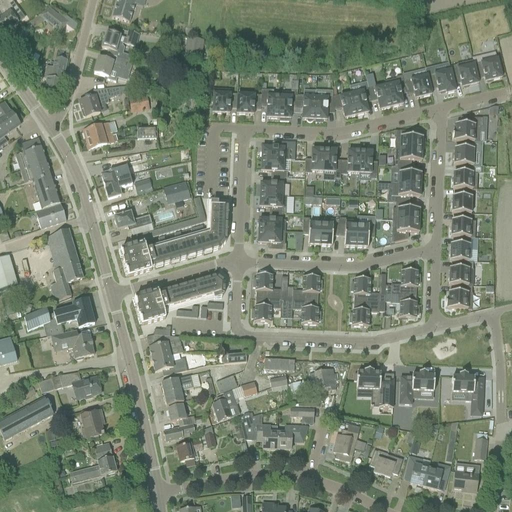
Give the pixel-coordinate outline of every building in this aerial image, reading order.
[(0,0),(0,11),(12,3),(10,0),(0,0)] [(117,0),(111,19),(121,22),(129,25),(134,6),(135,0),(117,0)] [(13,17),(20,13),(12,3),(0,11),(0,15),(2,18),(0,19),(0,32),(2,35),(18,24),(13,17)] [(59,34),(67,24),(49,10),(30,24),(34,29),(44,22),(59,34)] [(126,40),(124,45),(135,48),(136,43),(138,36),(128,33),(126,40)] [(106,34),(101,49),(108,52),(107,56),(116,59),(128,63),(133,64),(135,57),(131,56),(130,58),(123,55),(124,50),(122,46),(121,46),(121,44),(124,45),(126,40),(120,38),(106,34)] [(201,60),(204,41),(186,39),(184,58),(201,60)] [(62,83),(68,56),(56,53),(53,69),(46,68),(44,79),(46,80),(62,83)] [(495,53),(471,59),(472,62),(473,67),(476,80),(483,79),(485,84),(501,80),(495,53)] [(162,55),(162,63),(174,64),(175,56),(162,55)] [(93,75),(107,79),(106,81),(115,84),(117,79),(126,81),(129,70),(131,70),(133,64),(128,63),(116,59),(114,65),(98,60),(93,75)] [(456,67),(449,68),(450,72),(453,86),(460,84),(461,89),(478,85),(476,80),(473,67),(472,62),(456,66),(456,67)] [(161,63),(161,73),(174,73),(174,64),(162,63),(161,63)] [(450,72),(426,78),(430,91),(437,90),(438,95),(445,93),(446,95),(455,93),(453,86),(450,72)] [(395,80),(384,83),(386,88),(391,109),(402,106),(400,96),(406,94),(403,83),(402,77),(395,79),(395,80)] [(426,78),(403,83),(406,97),(413,95),(415,100),(431,96),(430,91),(426,78)] [(59,97),(62,83),(46,80),(43,94),(59,97)] [(279,98),(278,120),(279,120),(279,123),(288,123),(288,121),(290,121),(290,115),(290,110),(296,110),(297,98),(297,93),(297,83),(292,83),(291,83),(290,92),(290,94),(279,93),(279,98)] [(374,89),(368,90),(371,103),(377,101),(379,112),(391,109),(386,88),(374,90),(374,89)] [(94,99),(78,104),(81,112),(83,111),(85,120),(95,117),(99,115),(97,107),(104,105),(108,104),(107,100),(120,96),(118,90),(92,93),(94,99)] [(362,93),(351,96),(356,117),(367,115),(365,104),(371,103),(368,90),(361,92),(362,93)] [(128,100),(142,98),(141,91),(127,93),(128,100)] [(213,91),(212,115),(229,115),(229,110),(236,110),(237,97),(229,96),(230,91),(213,91)] [(236,110),(236,116),(253,116),(253,111),(260,111),(260,109),(261,91),(261,98),(237,97),(236,110)] [(261,91),(260,109),(266,109),(266,120),(278,120),(279,98),(273,98),(273,92),(265,92),(261,91)] [(339,97),(333,99),(334,112),(342,110),(344,120),(356,117),(351,96),(339,99),(339,97)] [(131,114),(149,111),(147,98),(129,101),(131,114)] [(297,98),(296,110),(302,110),(302,121),(306,121),(307,123),(308,124),(310,124),(311,123),(312,122),(314,122),(315,100),(315,99),(303,99),(303,98),(297,98)] [(315,100),(314,122),(315,122),(315,124),(322,125),(322,122),(326,122),(326,111),(333,112),(334,112),(333,99),(332,99),(326,99),(326,100),(315,100)] [(0,140),(20,127),(10,113),(4,105),(0,107),(0,140)] [(488,110),(488,116),(497,116),(497,108),(488,110)] [(452,134),(452,142),(454,142),(454,143),(459,143),(473,144),(478,144),(479,128),(482,128),(482,120),(460,119),(460,127),(455,126),(454,134),(452,134)] [(111,135),(117,133),(114,123),(108,125),(83,133),(86,142),(110,135),(111,135)] [(157,140),(157,129),(157,128),(137,129),(137,141),(157,140)] [(393,133),(393,139),(395,139),(394,150),(421,151),(424,151),(424,141),(422,141),(422,139),(411,139),(411,133),(399,133),(393,133)] [(88,152),(113,144),(111,135),(110,135),(86,142),(88,152)] [(41,148),(40,148),(38,141),(22,145),(25,153),(23,154),(24,154),(15,157),(24,185),(33,182),(50,177),(41,148)] [(214,143),(214,156),(217,156),(216,180),(228,181),(230,144),(214,143)] [(454,150),(453,167),(458,167),(472,168),(473,144),(459,143),(459,150),(454,150)] [(261,149),(261,161),(283,162),(287,162),(288,150),(285,150),(285,144),(272,144),(272,150),(261,149)] [(341,163),(340,176),(346,176),(346,175),(358,175),(359,153),(358,153),(358,150),(351,150),(351,153),(347,153),(347,163),(341,163)] [(394,150),(394,162),(397,162),(397,168),(410,169),(410,163),(421,163),(421,151),(394,150)] [(305,162),(304,174),(310,175),(311,173),(322,174),(323,152),(311,151),(311,162),(305,162)] [(323,152),(322,174),(334,174),(333,180),(340,181),(340,176),(341,163),(335,163),(335,152),(323,152)] [(359,153),(358,175),(370,176),(370,177),(376,177),(377,165),(371,164),(371,154),(359,153)] [(126,165),(141,161),(139,155),(124,159),(126,165)] [(261,161),(260,173),(271,174),(271,180),(283,180),(287,180),(287,174),(282,174),(283,162),(261,161)] [(111,172),(101,175),(103,183),(104,187),(108,185),(120,181),(120,179),(119,177),(121,176),(122,178),(128,176),(125,165),(122,166),(111,169),(111,172)] [(453,174),(452,191),(457,191),(471,192),(476,192),(477,175),(472,175),(472,168),(458,167),(458,174),(453,174)] [(393,186),(420,187),(420,175),(410,175),(410,169),(397,168),(397,175),(398,175),(398,186),(393,186)] [(128,176),(122,178),(121,176),(119,177),(120,179),(120,181),(108,185),(104,187),(108,201),(119,197),(117,190),(131,186),(128,176)] [(43,211),(60,205),(50,177),(33,182),(43,211)] [(260,185),(259,197),(281,198),(282,186),(283,186),(283,180),(271,180),(270,186),(260,185)] [(136,194),(150,189),(147,181),(133,186),(136,194)] [(167,206),(190,200),(186,184),(163,190),(167,206)] [(393,186),(392,204),(396,204),(408,205),(409,199),(419,199),(420,187),(393,186)] [(452,198),(451,215),(456,215),(470,216),(471,192),(457,191),(457,198),(452,198)] [(259,197),(259,209),(269,209),(269,216),(282,216),(282,210),(286,210),(286,198),(281,198),(259,197)] [(198,220),(141,236),(143,242),(149,240),(206,224),(202,213),(199,199),(193,201),(198,220)] [(392,210),(392,222),(418,223),(419,211),(408,211),(408,205),(396,204),(395,210),(392,210)] [(40,231),(65,223),(60,207),(35,215),(40,231)] [(143,246),(120,253),(120,254),(121,254),(121,253),(123,252),(123,253),(125,259),(122,260),(122,261),(125,271),(125,272),(128,271),(129,275),(130,277),(129,278),(128,278),(128,277),(127,278),(127,279),(148,273),(151,272),(150,270),(155,269),(154,266),(159,265),(161,264),(161,267),(171,264),(171,261),(175,260),(177,260),(178,263),(188,260),(187,257),(191,256),(193,255),(194,258),(204,255),(203,252),(207,251),(209,250),(210,253),(213,253),(219,251),(225,243),(226,233),(223,233),(223,227),(226,227),(226,216),(224,216),(224,210),(224,209),(226,209),(226,210),(227,210),(227,209),(210,208),(209,233),(209,236),(203,237),(172,246),(146,254),(144,250),(143,246)] [(149,218),(132,222),(129,215),(113,219),(114,221),(113,222),(114,226),(116,227),(117,232),(127,229),(128,233),(132,232),(151,226),(149,218)] [(451,222),(450,239),(455,239),(469,240),(474,240),(475,223),(470,223),(470,216),(456,215),(456,222),(451,222)] [(258,221),(258,233),(285,234),(285,222),(282,222),(282,216),(269,216),(269,222),(258,221)] [(302,220),(302,236),(308,236),(307,247),(319,248),(320,226),(309,225),(309,220),(302,220)] [(338,221),(338,238),(344,238),(343,249),(355,249),(356,222),(345,222),(345,220),(338,220),(338,221)] [(320,226),(319,248),(331,248),(332,237),(338,238),(338,221),(320,221),(320,226)] [(356,222),(355,249),(367,250),(368,239),(374,239),(374,226),(368,226),(368,227),(357,227),(357,222),(356,222)] [(392,222),(391,245),(407,241),(407,235),(418,235),(418,223),(392,222)] [(151,226),(132,232),(134,238),(153,232),(151,226)] [(67,285),(82,281),(67,231),(46,239),(55,271),(52,272),(56,284),(49,286),(54,303),(70,298),(67,285)] [(258,233),(257,245),(268,246),(268,252),(284,252),(285,246),(284,246),(285,234),(258,233)] [(141,236),(130,239),(131,245),(143,242),(141,236)] [(6,242),(8,250),(26,245),(24,237),(6,242)] [(450,246),(449,263),(454,263),(468,264),(469,240),(455,239),(455,246),(450,246)] [(0,291),(17,286),(11,267),(8,258),(0,260),(0,291)] [(449,270),(448,287),(453,287),(471,288),(472,288),(473,271),(472,271),(472,264),(468,264),(454,263),(454,270),(449,270)] [(385,288),(384,296),(415,297),(416,290),(416,286),(419,286),(419,277),(417,277),(417,273),(401,273),(400,287),(391,287),(390,288),(385,288)] [(253,280),(252,290),(255,290),(255,293),(255,301),(286,302),(287,289),(280,289),(280,292),(271,292),(272,278),(255,277),(255,280),(253,280)] [(143,298),(134,301),(134,302),(135,302),(135,301),(136,301),(137,301),(138,307),(136,308),(136,309),(136,310),(139,319),(139,320),(142,319),(143,325),(144,326),(142,326),(141,326),(141,327),(162,321),(165,320),(162,312),(213,298),(220,296),(221,296),(223,296),(224,285),(216,279),(201,283),(202,286),(196,288),(195,285),(185,288),(186,291),(180,293),(179,290),(171,292),(169,293),(170,295),(163,297),(163,294),(161,295),(158,296),(157,295),(157,294),(143,298)] [(287,289),(286,302),(317,303),(317,296),(318,296),(318,292),(321,292),(321,283),(319,283),(319,280),(302,279),(302,293),(292,293),(293,290),(287,289)] [(351,284),(350,294),(353,294),(353,297),(353,305),(384,306),(384,304),(384,298),(379,298),(379,296),(369,296),(370,282),(353,281),(353,284),(351,284)] [(445,301),(445,310),(447,310),(447,311),(471,312),(472,295),(471,295),(471,288),(453,287),(453,294),(448,294),(448,301),(445,301)] [(384,298),(384,304),(390,304),(390,306),(399,306),(399,320),(415,321),(415,317),(418,317),(418,308),(416,308),(416,304),(415,304),(415,297),(384,296),(384,298)] [(79,330),(94,326),(88,301),(72,305),(73,308),(53,313),(53,314),(56,323),(57,327),(69,324),(69,326),(77,324),(79,330)] [(251,311),(251,321),(254,321),(254,324),(270,325),(270,311),(280,311),(280,309),(286,310),(286,302),(255,301),(255,308),(254,308),(254,312),(251,311)] [(286,302),(286,310),(291,310),(291,312),(301,312),(301,326),(317,327),(317,323),(320,323),(320,314),(317,314),(317,311),(317,310),(317,303),(286,302)] [(21,303),(17,312),(28,316),(32,307),(21,303)] [(349,315),(349,325),(352,325),(351,328),(368,329),(368,315),(378,315),(378,313),(384,314),(384,306),(353,305),(353,312),(352,312),(352,315),(349,315)] [(175,317),(175,319),(197,320),(197,309),(191,308),(191,310),(191,314),(176,313),(175,317)] [(46,310),(23,319),(27,334),(43,327),(49,325),(49,324),(47,316),(46,310)] [(154,331),(153,337),(157,338),(168,339),(169,339),(170,329),(165,329),(165,332),(154,331)] [(479,340),(479,329),(461,330),(461,341),(479,340)] [(89,337),(78,339),(76,332),(51,338),(54,354),(72,350),(75,361),(76,362),(82,361),(82,359),(93,357),(91,347),(92,347),(91,343),(90,343),(89,337)] [(168,339),(157,338),(153,337),(151,337),(146,339),(151,338),(157,338),(159,347),(148,350),(151,362),(178,356),(178,355),(182,354),(178,339),(169,339),(168,339)] [(0,367),(16,363),(9,339),(0,341),(0,367)] [(223,365),(246,363),(246,355),(223,357),(220,359),(220,363),(223,365)] [(184,360),(179,361),(178,356),(151,362),(154,374),(165,372),(167,377),(163,378),(163,379),(186,373),(184,360)] [(264,360),(263,372),(293,373),(294,362),(264,360)] [(336,375),(332,376),(331,371),(314,375),(314,377),(309,378),(312,393),(317,392),(327,391),(328,393),(335,392),(334,389),(335,389),(334,383),(337,382),(336,375)] [(378,408),(384,408),(384,410),(386,410),(386,408),(392,409),(393,380),(379,380),(380,374),(372,373),(372,371),(364,371),(364,373),(356,373),(356,374),(354,374),(354,381),(356,381),(356,390),(370,390),(370,396),(379,396),(378,408)] [(59,378),(51,380),(55,392),(63,389),(61,386),(64,385),(65,389),(72,387),(74,395),(76,402),(78,401),(84,400),(85,401),(92,399),(91,398),(100,395),(100,394),(101,394),(99,387),(98,387),(96,380),(81,384),(78,375),(59,378)] [(426,375),(419,375),(419,377),(411,377),(411,380),(400,379),(398,407),(411,407),(411,396),(420,396),(420,394),(433,394),(434,378),(426,378),(426,375)] [(451,379),(451,395),(462,395),(465,395),(464,403),(465,403),(472,403),(472,404),(471,404),(482,405),(483,381),(474,380),(474,379),(466,379),(466,377),(459,376),(459,379),(451,379)] [(231,390),(237,388),(232,377),(226,379),(231,390)] [(173,396),(180,394),(180,393),(193,390),(190,378),(160,385),(163,398),(173,396)] [(225,393),(231,390),(226,379),(221,381),(225,393)] [(271,390),(286,388),(284,379),(269,381),(271,390)] [(220,395),(225,393),(221,381),(215,384),(220,395)] [(208,397),(214,395),(211,385),(206,387),(208,397)] [(244,399),(256,396),(253,385),(241,388),(244,399)] [(31,388),(21,394),(25,401),(35,396),(31,388)] [(239,416),(234,401),(231,392),(231,393),(223,396),(223,398),(214,401),(215,405),(212,406),(218,424),(232,419),(232,418),(239,416)] [(183,404),(180,394),(173,396),(163,398),(166,408),(183,404)] [(43,400),(0,423),(0,436),(4,443),(52,417),(43,400)] [(187,427),(184,417),(182,407),(167,411),(170,425),(178,423),(179,429),(187,427)] [(292,411),(292,419),(301,419),(313,419),(313,411),(303,411),(292,411)] [(99,421),(102,421),(100,412),(81,417),(84,430),(80,431),(83,441),(103,436),(99,421)] [(253,426),(249,415),(239,419),(244,442),(253,443),(253,426)] [(192,427),(203,424),(203,423),(194,425),(187,427),(179,429),(171,431),(172,432),(162,434),(165,445),(182,439),(182,440),(190,439),(189,435),(194,434),(192,427)] [(256,439),(256,443),(262,443),(262,452),(276,452),(276,434),(276,428),(270,428),(270,427),(261,427),(256,426),(256,439)] [(428,428),(427,433),(437,435),(439,427),(430,428),(428,428)] [(380,441),(384,430),(377,428),(373,439),(380,441)] [(307,429),(287,429),(284,429),(283,434),(276,434),(276,452),(290,452),(290,444),(303,445),(307,429)] [(354,450),(358,436),(342,432),(340,438),(336,437),(334,445),(354,450)] [(415,437),(414,437),(408,434),(404,445),(411,447),(411,446),(414,438),(415,437)] [(206,450),(215,448),(212,435),(203,437),(206,450)] [(191,454),(202,451),(200,442),(182,446),(183,448),(176,450),(179,464),(185,463),(186,469),(195,467),(191,454)] [(475,442),(473,462),(485,463),(486,451),(487,443),(486,443),(476,442),(475,442)] [(350,465),(354,450),(334,445),(331,454),(336,455),(334,461),(350,465)] [(72,486),(116,474),(108,446),(93,450),(97,468),(69,475),(72,486)] [(381,477),(388,457),(373,452),(368,468),(374,470),(372,474),(381,477)] [(397,477),(402,462),(388,457),(381,477),(390,480),(391,476),(397,477)] [(409,459),(406,473),(412,475),(410,483),(409,486),(423,489),(428,471),(430,463),(422,461),(422,463),(409,459)] [(447,474),(448,469),(437,466),(435,473),(428,471),(423,489),(436,493),(439,481),(445,483),(448,474),(447,474)] [(475,495),(477,476),(455,474),(453,491),(466,492),(465,494),(475,495)]
